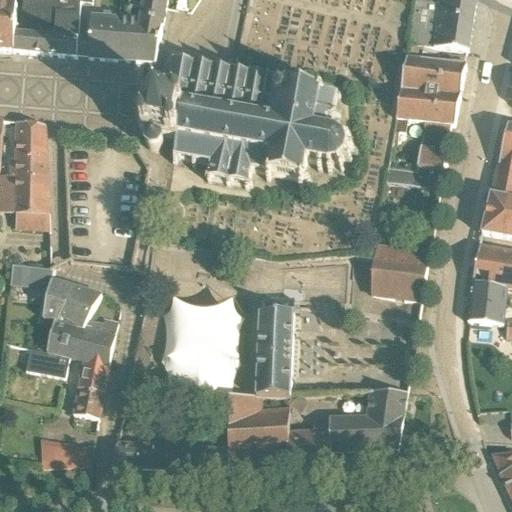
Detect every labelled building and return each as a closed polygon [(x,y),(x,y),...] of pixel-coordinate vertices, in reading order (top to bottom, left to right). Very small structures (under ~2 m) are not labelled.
[(84,5),(84,0),(25,0),(22,37),(17,36),(15,55),(78,61),(78,59),(80,41),(81,5),(84,5)] [(167,11),(168,0),(133,0),(131,15),(136,16),(135,23),(134,30),(162,35),(166,13),(167,11)] [(410,47),(411,48),(409,61),(420,62),(423,49),(470,55),(477,6),(466,0),(436,0),(436,4),(428,4),(415,2),(410,47)] [(0,54),(15,55),(17,36),(20,9),(0,6),(0,54)] [(89,42),(80,41),(78,59),(89,60),(89,62),(129,64),(134,30),(135,23),(95,20),(91,20),(89,42)] [(157,66),(162,35),(134,30),(129,64),(157,66)] [(156,100),(148,98),(140,136),(148,138),(147,139),(146,141),(146,143),(146,144),(146,146),(146,147),(147,149),(148,150),(149,152),(151,152),(152,153),(154,154),(155,154),(157,154),(159,153),(160,152),(161,152),(163,150),(164,149),(164,147),(165,146),(165,144),(165,143),(164,141),(177,144),(173,166),(177,166),(178,161),(194,164),(192,170),(196,170),(197,164),(212,167),(209,179),(206,178),(206,182),(208,182),(208,184),(211,185),(212,182),(228,185),(227,188),(230,188),(231,186),(246,188),(245,191),(249,192),(249,189),(252,190),(253,186),(250,186),(252,174),(268,177),(267,183),(270,184),(272,178),(301,184),(299,191),(303,192),(304,184),(311,186),(312,182),(305,181),(308,165),(320,167),(318,173),(322,174),(323,168),(328,169),(329,176),(332,175),(332,168),(337,167),(342,173),(344,171),(341,165),(345,162),(351,165),(353,161),(346,158),(348,153),(355,152),(355,149),(348,149),(346,143),(352,140),(350,137),(344,140),(339,137),(342,131),(339,129),(336,135),(331,134),(334,120),(341,121),(341,118),(334,116),(337,101),(341,102),(341,98),(338,98),(339,94),(335,94),(335,97),(322,95),(323,89),(320,89),(319,94),(289,89),(290,84),(287,83),(287,84),(270,81),(271,76),(268,76),(267,81),(253,78),(253,73),(250,73),(249,77),(234,75),(235,70),(231,69),(231,74),(223,72),(216,71),(217,66),(213,66),(212,70),(198,68),(199,63),(195,63),(194,67),(181,64),(182,60),(179,59),(174,63),(173,69),(170,85),(167,84),(166,87),(163,88),(162,88),(160,89),(159,90),(158,91),(157,92),(156,94),(156,95),(156,97),(156,99),(156,100)] [(467,70),(465,69),(420,62),(409,61),(405,60),(401,90),(462,100),(467,70)] [(456,129),(462,100),(401,90),(397,123),(423,127),(421,147),(448,152),(452,129),(456,129)] [(16,233),(51,235),(49,195),(47,145),(46,128),(17,125),(15,161),(11,161),(10,177),(1,178),(0,177),(0,214),(17,216),(16,233)] [(492,198),(511,202),(511,129),(509,129),(498,170),(492,198)] [(441,193),(448,152),(421,147),(417,175),(388,170),(387,184),(441,193)] [(511,242),(511,202),(492,198),(483,237),(511,242)] [(436,228),(422,226),(419,245),(433,247),(436,228)] [(377,248),(375,260),(374,265),(372,298),(423,305),(432,257),(377,248)] [(511,253),(480,249),(474,275),(491,278),(489,288),(508,291),(508,292),(511,291),(511,253)] [(57,324),(77,290),(53,283),(55,272),(49,273),(13,268),(11,287),(49,291),(44,321),(55,323),(57,324)] [(469,325),(506,327),(508,292),(508,291),(489,288),(473,285),(469,325)] [(69,362),(89,323),(102,299),(102,298),(77,290),(57,324),(55,323),(46,356),(69,362)] [(160,313),(148,312),(147,312),(146,320),(144,330),(156,330),(160,313)] [(292,401),(294,337),(295,316),(261,317),(257,399),(261,399),(261,400),(292,401)] [(119,325),(106,322),(105,322),(104,326),(89,323),(69,362),(71,362),(83,366),(110,370),(119,325)] [(71,362),(69,362),(46,356),(31,353),(27,374),(67,382),(71,362)] [(105,395),(110,370),(83,366),(78,390),(105,395)] [(100,423),(105,395),(78,390),(73,417),(100,423)] [(230,454),(230,476),(331,471),(330,455),(399,452),(409,396),(372,394),(369,423),(334,423),(331,435),(289,433),(288,411),(261,412),(261,400),(261,399),(257,399),(230,399),(229,454),(230,454)] [(95,451),(75,448),(57,444),(52,472),(92,470),(95,451)] [(155,472),(158,450),(118,448),(113,470),(155,472)] [(197,475),(197,452),(158,450),(155,472),(197,475)] [(230,454),(229,454),(197,452),(197,475),(230,476),(230,454)] [(511,456),(493,459),(500,477),(511,500),(511,456)]
